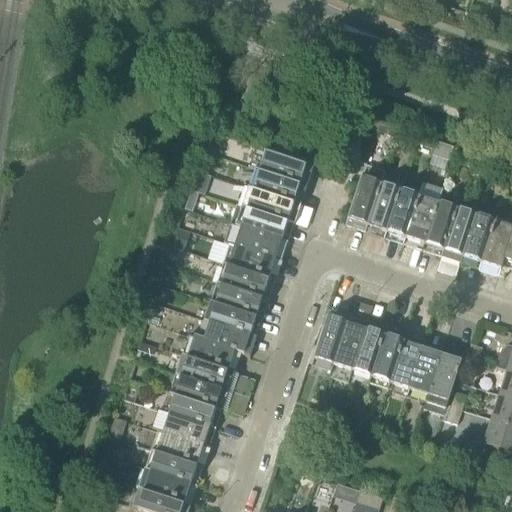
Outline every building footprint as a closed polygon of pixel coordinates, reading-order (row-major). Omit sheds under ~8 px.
[(452,151),(437,146),(433,158),(448,163),(452,151)] [(248,170),(259,174),(299,187),(306,167),(254,151),(248,170)] [(197,174),(191,192),(205,197),(211,178),(197,174)] [(293,206),(299,187),(259,174),(253,193),(293,206)] [(382,183),(361,177),(344,229),(365,236),(367,230),(382,183)] [(386,236),(399,196),(401,190),(382,183),(367,230),(386,236)] [(405,242),(424,248),(437,208),(441,196),(422,190),(418,202),(405,242)] [(253,193),(247,191),(241,209),(247,212),(287,225),(293,227),(299,208),(293,206),(253,193)] [(405,242),(418,202),(399,196),(386,236),(405,242)] [(287,225),(247,212),(241,209),(235,208),(229,227),(241,231),(281,244),(287,225)] [(442,254),(455,214),(437,208),(424,248),(442,254)] [(477,215),(457,208),(455,214),(442,254),(440,261),(460,267),(462,261),(475,221),(477,215)] [(481,267),(494,227),(475,221),(462,261),(481,267)] [(241,231),(229,227),(223,246),(235,249),(275,263),(281,244),(241,231)] [(503,264),(511,234),(511,233),(494,227),(481,267),(500,273),(503,264)] [(180,229),(175,245),(199,253),(205,237),(180,229)] [(511,267),(511,234),(503,264),(511,267)] [(269,282),(275,263),(235,249),(228,269),(269,282)] [(262,301),(269,282),(228,269),(222,288),(262,301)] [(256,320),(262,301),(222,288),(216,307),(256,320)] [(216,307),(210,305),(204,323),(210,325),(250,338),(256,320),(216,307)] [(345,329),(347,323),(327,316),(312,363),(332,369),(345,329)] [(210,325),(204,323),(197,344),(203,346),(234,356),(250,361),(257,340),(250,338),(210,325)] [(367,329),(347,323),(345,329),(332,369),(328,381),(348,387),(351,376),(365,335),(367,329)] [(385,335),(367,329),(365,335),(351,376),(370,382),(383,341),(385,335)] [(234,356),(203,346),(197,344),(188,341),(182,358),(188,360),(228,374),(234,356)] [(388,387),(402,347),(383,341),(370,382),(388,387)] [(424,348),(404,341),(402,347),(388,387),(408,394),(422,354),(424,348)] [(470,347),(465,362),(476,365),(480,350),(470,347)] [(494,371),(505,375),(506,374),(511,376),(511,349),(507,348),(500,353),(494,371)] [(427,400),(440,360),(422,354),(408,394),(427,400)] [(440,360),(427,400),(446,406),(461,360),(442,354),(440,360)] [(188,360),(182,358),(176,377),(182,379),(222,392),(228,394),(234,376),(228,374),(188,360)] [(471,380),(476,365),(465,362),(460,376),(471,380)] [(511,403),(511,376),(506,374),(505,375),(498,399),(511,403)] [(222,392),(182,379),(176,398),(215,412),(222,414),(228,394),(222,392)] [(215,412),(176,398),(166,395),(160,414),(170,417),(209,430),(215,412)] [(453,395),(449,409),(460,413),(465,398),(453,395)] [(511,430),(511,403),(498,399),(490,423),(511,430)] [(455,428),(460,413),(449,409),(444,424),(455,428)] [(209,430),(170,417),(163,436),(203,449),(209,430)] [(511,457),(511,430),(490,423),(482,448),(511,457)] [(196,468),(203,449),(163,436),(157,455),(196,468)] [(190,487),(196,468),(157,455),(151,473),(190,487)] [(190,487),(151,473),(141,470),(135,490),(183,507),(190,487)] [(337,484),(333,498),(355,505),(360,492),(337,484)] [(112,489),(102,485),(96,499),(107,503),(112,489)] [(183,507),(135,490),(128,511),(130,511),(188,511),(190,509),(183,507)] [(360,494),(356,504),(379,511),(382,501),(360,494)]
